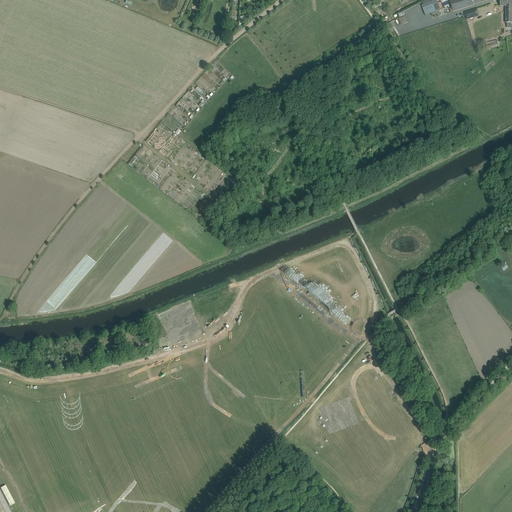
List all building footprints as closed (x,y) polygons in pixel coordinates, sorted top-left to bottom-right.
[(424,8),(423,8),(426,15),(440,9),(436,0),(434,0),(433,1),(423,5),(424,8)] [(450,0),(453,11),(462,9),(473,5),(482,2),(482,3),(486,0),(450,0)] [(511,0),(500,0),(500,6),(507,6),(507,28),(511,28),(511,23),(511,22),(511,0)] [(480,16),(477,9),(464,13),(467,20),(480,16)] [(389,22),(398,19),(396,12),(387,15),(389,22)] [(405,16),(402,17),(399,18),(401,25),(408,22),(405,16)] [(498,46),(498,43),(501,42),(500,39),(485,43),(487,49),(498,46)]
